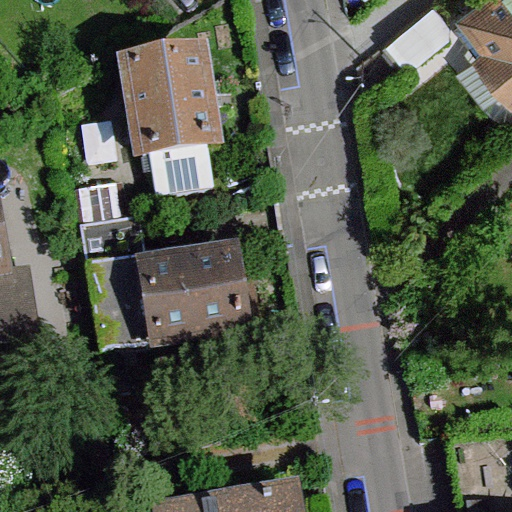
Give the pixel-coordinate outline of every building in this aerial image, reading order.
[(511,0),(481,0),(471,8),(495,39),(486,47),(511,79),(511,0)] [(452,26),(435,6),(387,47),(407,70),(451,36),(452,26)] [(136,64),(138,79),(166,75),(164,61),(136,64)] [(138,79),(131,80),(145,164),(152,163),(208,154),(215,153),(201,69),(166,75),(138,79)] [(208,154),(152,163),(159,205),(214,196),(208,154)] [(77,195),(84,230),(126,224),(120,189),(77,195)] [(90,273),(147,264),(142,222),(126,224),(84,230),(90,273)] [(0,260),(0,347),(36,341),(25,277),(3,280),(0,260)] [(159,351),(150,282),(147,264),(90,273),(103,360),(159,351)] [(150,282),(159,351),(245,337),(235,268),(150,282)] [(511,511),(511,441),(454,451),(464,511),(511,511)]
